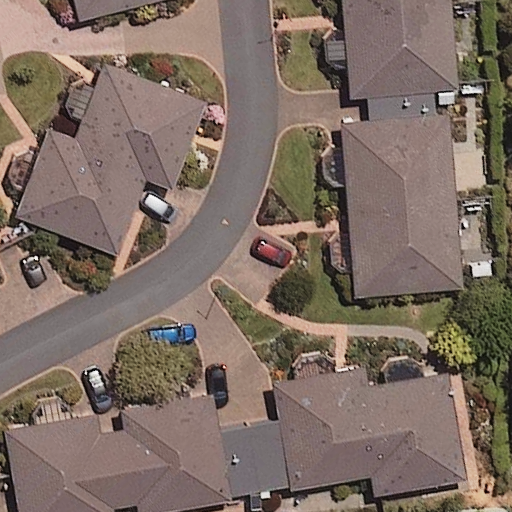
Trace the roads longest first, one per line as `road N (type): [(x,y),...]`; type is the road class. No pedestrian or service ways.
road 1 (residential): [(0,368),(154,288),(200,256),(231,214),(251,159),(255,105),(244,0)]
road 2 (unknown): [(0,0),(65,27),(140,28),(246,14)]
